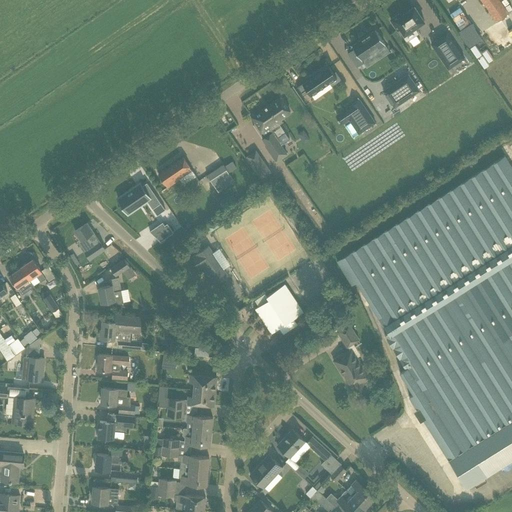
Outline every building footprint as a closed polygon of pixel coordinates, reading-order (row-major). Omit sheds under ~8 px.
[(481,0),(497,22),(508,14),(498,0),(481,0)] [(415,28),(424,21),(414,6),(402,15),(400,13),(391,19),(392,21),(392,23),(395,27),(396,27),(398,30),(400,28),(404,34),(402,35),(407,42),(419,34),(415,28)] [(482,39),(472,23),(457,33),(468,49),(469,48),(471,50),(483,41),(482,39)] [(503,39),(491,46),(495,54),(511,43),(511,36),(505,24),(502,25),(505,29),(499,33),(503,39)] [(362,59),(385,44),(375,30),(352,45),(354,49),(348,53),(357,67),(364,62),(362,59)] [(448,69),(464,58),(447,33),(431,43),(448,69)] [(297,87),(298,87),(302,92),(306,89),(313,99),(314,98),(311,95),(329,83),(332,86),(341,80),(336,71),(333,72),(326,61),(325,62),(326,63),(310,75),(312,74),(314,76),(297,87)] [(408,75),(384,91),(395,107),(419,90),(408,75)] [(290,112),(280,97),(263,109),(261,107),(251,115),(263,132),(269,128),(272,133),(263,139),(267,145),(266,146),(275,160),(286,153),(281,145),(289,139),(279,123),(282,121),(280,120),(290,112)] [(359,100),(336,115),(342,124),(349,120),(359,134),(375,123),(358,97),(357,97),(359,100)] [(253,168),(263,161),(256,151),(246,157),(253,168)] [(505,155),(336,261),(343,272),(352,285),(353,284),(356,282),(372,307),(383,324),(389,332),(385,335),(406,368),(399,372),(413,394),(410,396),(467,487),(511,459),(511,166),(505,155)] [(192,170),(189,165),(183,157),(158,174),(167,187),(179,179),(192,170)] [(253,168),(260,178),(270,171),(263,161),(253,168)] [(233,162),(225,166),(229,172),(237,167),(233,162)] [(207,175),(218,192),(235,182),(229,172),(225,166),(224,164),(207,175)] [(196,176),(192,170),(179,179),(183,185),(196,176)] [(141,184),(118,199),(127,213),(146,199),(152,208),(161,203),(147,182),(142,186),(141,184)] [(163,221),(150,230),(160,240),(173,231),(167,222),(164,224),(163,221)] [(81,239),(78,241),(90,259),(105,249),(87,223),(75,231),(81,239)] [(202,230),(197,234),(201,240),(206,236),(202,230)] [(210,277),(215,284),(228,275),(227,274),(215,256),(208,246),(203,249),(195,254),(195,255),(191,257),(199,269),(203,267),(210,277)] [(33,259),(21,267),(29,280),(33,286),(40,281),(40,282),(46,278),(33,259)] [(129,266),(125,259),(111,268),(116,276),(129,266)] [(9,275),(15,283),(22,294),(28,291),(23,284),(29,280),(21,267),(9,275)] [(134,275),(129,267),(123,271),(127,279),(134,275)] [(102,302),(112,300),(112,305),(124,303),(119,277),(109,279),(110,285),(99,287),(102,302)] [(294,318),(303,312),(284,284),(267,296),(269,299),(256,308),(272,332),(279,327),(283,333),(298,324),(294,318)] [(50,293),(43,298),(52,312),(59,308),(50,293)] [(140,332),(141,317),(116,315),(115,322),(113,322),(103,321),(103,329),(101,329),(100,338),(110,339),(119,340),(119,346),(141,348),(141,341),(127,339),(120,339),(120,330),(127,331),(140,332)] [(347,347),(348,346),(350,350),(333,360),(342,374),(343,373),(350,383),(357,378),(360,382),(369,376),(357,357),(361,355),(353,343),(359,339),(349,324),(338,331),(347,347)] [(37,328),(32,332),(36,337),(41,333),(37,328)] [(28,344),(35,338),(30,331),(23,337),(28,344)] [(0,332),(0,351),(7,361),(15,355),(9,346),(0,332)] [(44,358),(39,357),(41,336),(27,345),(26,356),(27,356),(25,379),(42,381),(44,358)] [(99,354),(98,368),(113,369),(112,378),(127,379),(128,370),(118,369),(119,363),(128,364),(129,357),(110,356),(110,355),(99,354)] [(163,354),(161,367),(169,368),(169,363),(176,363),(177,356),(163,354)] [(194,389),(215,391),(216,377),(190,375),(190,381),(195,381),(194,389)] [(0,395),(8,396),(8,388),(0,387),(0,395)] [(103,387),(101,403),(111,404),(116,404),(120,405),(119,412),(135,413),(136,406),(130,405),(131,397),(127,396),(127,389),(113,388),(103,387)] [(161,387),(160,398),(168,398),(168,387),(161,387)] [(188,403),(204,404),(214,405),(215,391),(194,389),(194,397),(188,396),(188,403)] [(13,421),(20,422),(30,423),(31,407),(34,408),(34,398),(25,398),(15,397),(14,405),(8,404),(7,414),(13,415),(13,421)] [(184,400),(169,398),(168,398),(160,398),(159,406),(168,407),(183,408),(184,400)] [(183,414),(183,408),(168,407),(168,415),(183,416),(183,415),(183,414)] [(97,428),(97,433),(99,435),(98,437),(108,437),(114,438),(115,431),(126,432),(127,427),(134,427),(135,416),(118,414),(118,422),(100,421),(99,428),(97,428)] [(187,421),(187,429),(211,431),(213,417),(188,415),(187,421)] [(211,431),(187,429),(183,428),(182,435),(184,436),(186,436),(185,443),(210,445),(211,431)] [(292,429),(277,445),(284,452),(290,457),(295,462),(310,446),(306,443),(307,442),(305,441),(292,429)] [(331,454),(312,436),(307,442),(306,443),(310,446),(325,460),(331,454)] [(155,440),(154,445),(163,446),(179,448),(179,440),(164,439),(163,441),(155,440)] [(163,446),(154,445),(153,453),(178,455),(179,448),(163,446)] [(96,469),(105,470),(110,470),(111,462),(121,463),(123,448),(109,447),(109,454),(97,453),(96,469)] [(24,453),(14,452),(0,450),(0,465),(3,465),(2,480),(18,482),(19,467),(22,467),(24,453)] [(180,454),(179,461),(180,461),(180,468),(208,471),(209,457),(191,455),(180,454)] [(268,454),(250,474),(264,487),(268,491),(274,483),(271,480),(282,467),(276,461),(268,454)] [(331,454),(325,460),(321,464),(332,474),(340,465),(341,464),(331,454)] [(331,475),(337,481),(346,470),(340,465),(332,474),(331,475)] [(208,471),(180,468),(179,477),(181,478),(181,482),(207,485),(208,471)] [(137,483),(138,473),(112,471),(111,481),(137,483)] [(175,488),(176,480),(160,479),(159,486),(175,488)] [(351,484),(357,489),(352,495),(366,508),(376,497),(356,479),(351,484)] [(93,502),(103,503),(107,503),(107,502),(118,503),(119,489),(109,488),(109,487),(94,486),(93,502)] [(175,495),(175,494),(175,488),(159,486),(159,494),(175,495)] [(312,496),(317,490),(314,487),(313,486),(306,493),(310,497),(312,496)] [(323,495),(317,490),(312,496),(318,501),(329,511),(335,506),(331,502),(328,499),(323,495)] [(350,511),(361,511),(366,508),(352,495),(347,490),(341,495),(338,500),(335,497),(331,502),(335,506),(340,511),(344,506),(350,511)] [(0,493),(0,511),(16,511),(17,507),(19,507),(20,495),(0,493)] [(176,508),(186,509),(204,510),(205,496),(196,496),(187,495),(178,494),(177,501),(176,508)] [(247,511),(271,511),(273,511),(260,499),(247,511)]
